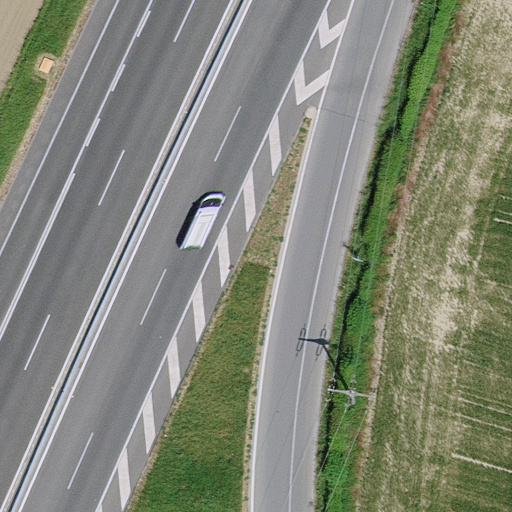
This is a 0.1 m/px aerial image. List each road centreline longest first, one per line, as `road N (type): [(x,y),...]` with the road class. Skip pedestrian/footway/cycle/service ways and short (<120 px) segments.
road 1 (motorway): [(57,511),(289,0)]
road 2 (motorway): [(272,511),(280,390),(304,247),(374,0)]
road 3 (motorway): [(107,185),(0,424)]
road 4 (motorway): [(193,0),(107,185)]
road 5 (motorway): [(107,185),(0,355)]
